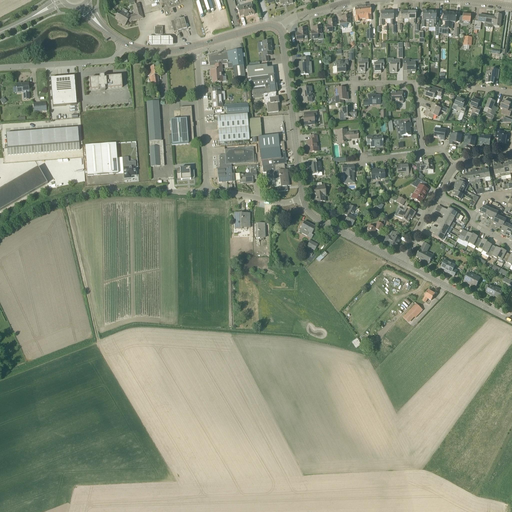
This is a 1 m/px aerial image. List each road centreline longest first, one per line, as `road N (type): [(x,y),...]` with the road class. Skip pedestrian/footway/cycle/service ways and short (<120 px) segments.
road 1 (unclassified): [(0,230),(40,207),(91,193),(207,192)]
road 2 (tertiary): [(302,197),(278,29)]
road 3 (residential): [(207,192),(195,45)]
road 4 (residential): [(423,151),(411,82),(353,83),(354,99)]
road 5 (track): [(94,337),(64,199)]
road 6 (unclassified): [(0,67),(110,62),(124,43)]
road 7 (tertiary): [(511,321),(399,263)]
road 8 (tertiary): [(399,263),(318,222),(302,197)]
